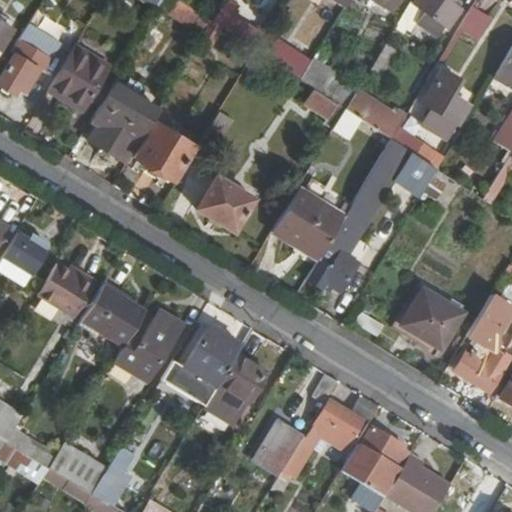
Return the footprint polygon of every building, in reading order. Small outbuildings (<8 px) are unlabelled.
[(165,0),(160,9),(203,37),(212,23),(176,0),(165,0)] [(367,0),(389,13),(396,0),(367,0)] [(423,10),(415,23),(428,31),(433,22),(444,29),(455,9),(440,0),(414,0),(412,3),(423,10)] [(410,1),(395,26),(408,34),(415,23),(423,10),(412,3),(410,1)] [(467,10),(454,33),(471,43),(485,22),(467,10)] [(0,46),(10,29),(0,22),(0,46)] [(212,23),(203,37),(202,40),(211,46),(222,29),(212,23)] [(25,29),(17,44),(24,48),(33,34),(25,29)] [(266,53),(299,74),(311,57),(278,36),(266,53)] [(511,43),(492,77),(511,89),(511,43)] [(385,44),(370,69),(380,76),(396,51),(385,44)] [(76,46),(48,90),(81,111),(108,66),(76,46)] [(14,56),(0,78),(0,87),(13,95),(17,88),(23,91),(36,70),(14,56)] [(299,80),(346,110),(355,94),(309,64),(299,80)] [(441,69),(416,110),(427,116),(418,131),(443,146),(467,106),(450,95),(459,81),(441,69)] [(117,78),(90,120),(96,124),(87,138),(121,159),(141,128),(145,131),(163,103),(129,82),(127,84),(117,78)] [(314,92),(306,105),(328,119),(336,106),(314,92)] [(346,110),(391,139),(405,117),(399,113),(396,119),(356,94),(355,94),(346,110)] [(511,103),(496,132),(511,141),(511,103)] [(217,112),(202,137),(214,145),(229,120),(217,112)] [(334,129),(356,143),(352,149),(370,161),(382,142),(342,117),(334,129)] [(155,124),(134,158),(170,181),(191,147),(155,124)] [(391,139),(344,215),(318,258),(307,275),(324,286),(327,282),(339,289),(356,259),(347,254),(399,170),(426,187),(437,169),(391,139)] [(194,207),(231,230),(251,199),(214,176),(194,207)] [(299,187),(272,231),(318,258),(344,215),(299,187)] [(42,249),(15,233),(1,257),(28,273),(42,249)] [(62,275),(52,269),(35,297),(72,319),(91,287),(78,279),(75,283),(62,275)] [(78,279),(65,271),(62,275),(75,283),(78,279)] [(100,285),(79,320),(121,346),(132,329),(143,311),(100,285)] [(421,290),(399,325),(441,350),(463,314),(421,290)] [(491,297),(471,328),(485,336),(504,305),(491,297)] [(361,311),(355,322),(378,336),(385,325),(361,311)] [(121,346),(114,358),(146,377),(177,327),(154,313),(141,334),(132,329),(121,346)] [(207,326),(180,369),(171,364),(159,383),(201,408),(213,389),(231,359),(239,346),(207,326)] [(464,353),(454,369),(487,390),(507,356),(493,347),(491,350),(476,341),(468,355),(464,353)] [(213,389),(200,410),(228,427),(240,407),(244,409),(262,377),(231,359),(213,389)] [(323,374),(310,395),(322,402),(334,381),(323,374)] [(511,374),(500,395),(511,402),(511,374)] [(0,377),(0,404),(8,409),(20,390),(0,377)] [(326,402),(308,432),(340,451),(358,421),(326,402)] [(274,420),(254,454),(281,470),(300,438),(301,437),(274,420)] [(354,446),(340,471),(383,496),(386,490),(407,456),(396,450),(398,446),(367,428),(356,447),(354,446)] [(300,438),(281,470),(279,473),(290,479),(310,444),(300,438)] [(126,439),(120,448),(131,455),(136,446),(126,439)] [(0,460),(37,484),(47,468),(34,460),(4,442),(0,449),(0,460)] [(120,448),(107,469),(104,475),(114,481),(131,455),(120,448)] [(75,449),(59,475),(92,495),(95,490),(104,475),(107,469),(75,449)] [(38,454),(34,460),(47,468),(51,461),(38,454)] [(407,456),(386,490),(421,511),(431,511),(448,485),(419,467),(422,463),(408,454),(407,456)] [(69,485),(61,496),(83,510),(86,506),(91,498),(69,485)] [(92,495),(111,506),(113,501),(95,490),(92,495)] [(86,506),(95,511),(120,511),(111,506),(92,495),(91,498),(86,506)]
